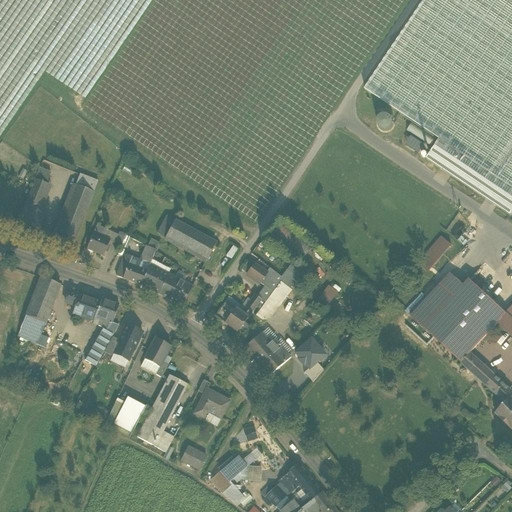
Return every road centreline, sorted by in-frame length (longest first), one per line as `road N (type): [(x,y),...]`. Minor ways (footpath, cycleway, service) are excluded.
road 1 (secondary): [(357,511),(214,344),(143,302),(0,250)]
road 2 (track): [(334,121),(415,0)]
